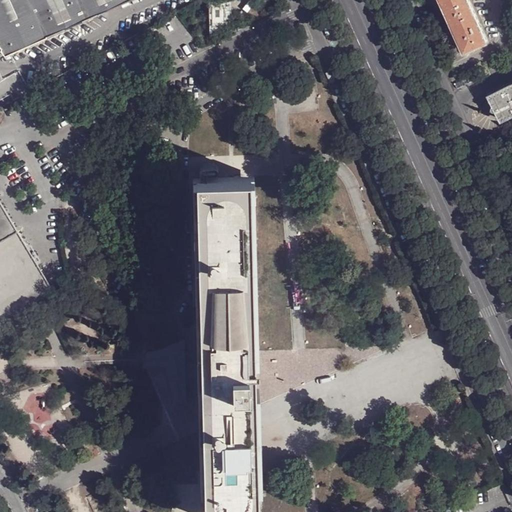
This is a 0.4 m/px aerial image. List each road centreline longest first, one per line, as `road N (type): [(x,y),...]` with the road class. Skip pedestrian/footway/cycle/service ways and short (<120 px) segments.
road 1 (unclassified): [(304,8),(511,470)]
road 2 (primary): [(511,353),(353,0)]
road 3 (unclassified): [(511,239),(404,0)]
